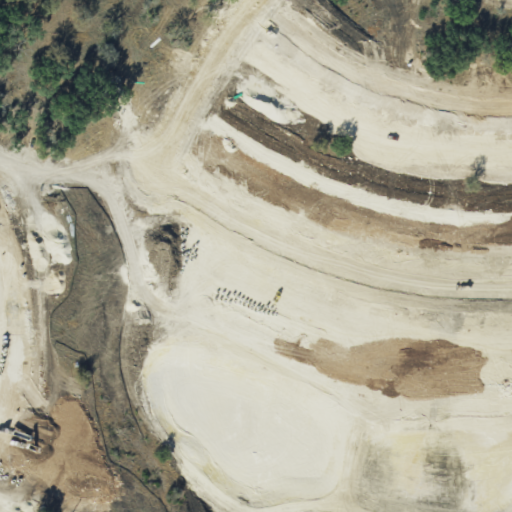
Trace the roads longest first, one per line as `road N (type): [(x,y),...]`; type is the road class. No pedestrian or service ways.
road 1 (residential): [(259,0),(156,160),(202,196),(322,257),(427,283),(511,286)]
road 2 (residential): [(261,0),(360,75),(431,97),(511,104)]
road 3 (residential): [(0,422),(14,324),(0,241)]
